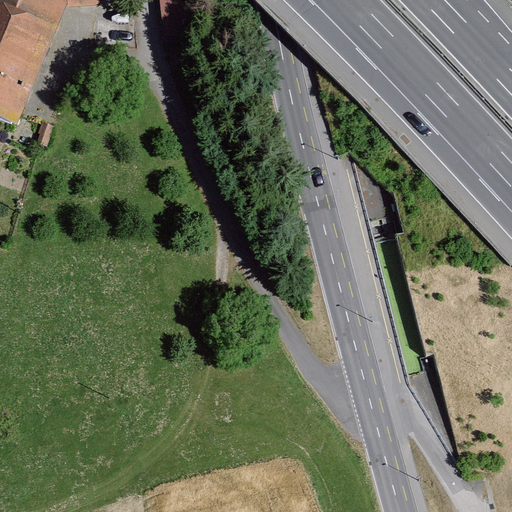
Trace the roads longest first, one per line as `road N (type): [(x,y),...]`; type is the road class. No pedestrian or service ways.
road 1 (tertiary): [(274,0),(301,141),(400,511)]
road 2 (motorway): [(347,0),(511,175)]
